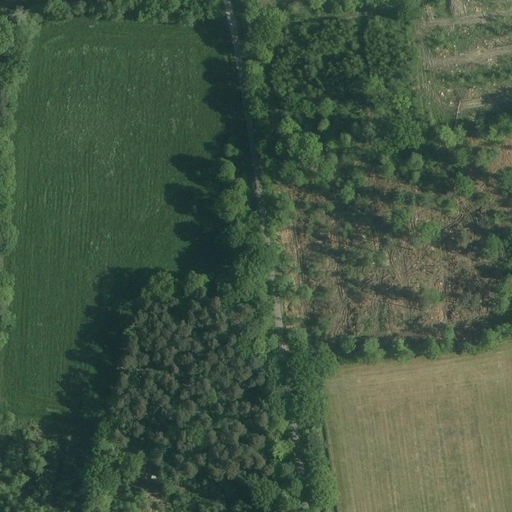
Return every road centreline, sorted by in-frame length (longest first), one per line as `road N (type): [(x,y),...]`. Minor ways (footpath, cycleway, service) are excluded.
road 1 (unclassified): [(227,0),(307,511)]
road 2 (track): [(233,28),(416,0)]
